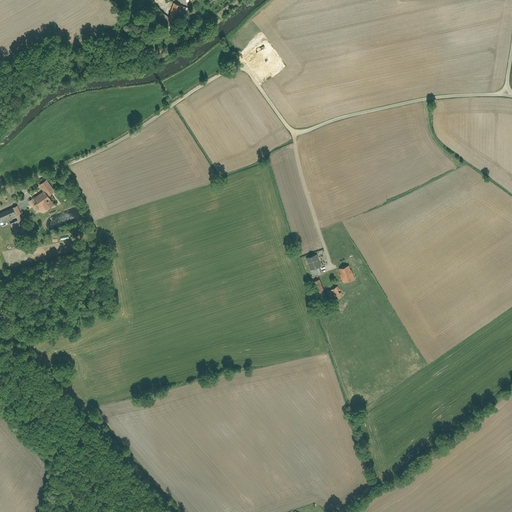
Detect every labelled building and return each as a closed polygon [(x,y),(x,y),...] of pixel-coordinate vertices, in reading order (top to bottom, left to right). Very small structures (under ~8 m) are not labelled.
[(181,5),(171,2),(166,17),(177,20),(181,5)] [(158,23),(165,15),(157,9),(151,17),(158,23)] [(121,27),(112,31),(117,41),(126,37),(121,27)] [(53,192),(44,178),(35,184),(39,189),(25,199),(33,211),(41,205),(44,210),(53,204),(47,196),(53,192)] [(15,204),(0,210),(0,217),(11,213),(14,219),(6,223),(12,236),(32,228),(27,217),(22,220),(15,204)] [(67,253),(57,256),(59,264),(69,261),(67,253)] [(315,253),(304,257),(310,274),(321,271),(315,253)] [(348,264),(336,268),(341,282),(353,278),(348,264)] [(322,290),(317,276),(308,279),(313,293),(322,290)] [(338,286),(330,290),(334,299),(342,295),(338,286)]
